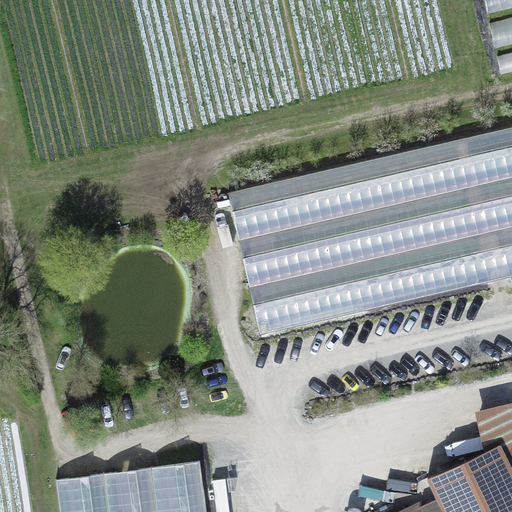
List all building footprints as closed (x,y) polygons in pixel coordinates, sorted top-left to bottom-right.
[(511,0),(485,0),(499,66),(511,63),(511,0)] [(511,127),(228,194),(261,334),(511,274),(511,127)] [(511,511),(511,470),(500,443),(428,476),(437,498),(420,505),(419,503),(399,511),(511,511)] [(206,511),(200,460),(55,478),(59,511),(206,511)] [(218,465),(224,511),(254,511),(248,461),(218,465)]
